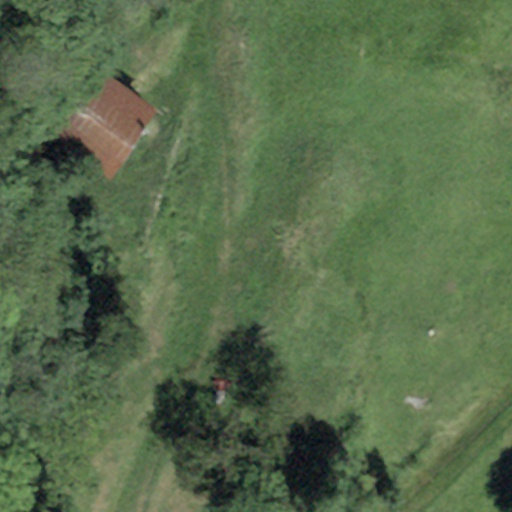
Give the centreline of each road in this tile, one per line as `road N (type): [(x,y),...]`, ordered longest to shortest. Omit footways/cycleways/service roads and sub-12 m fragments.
road 1 (track): [(131,511),(194,343),(214,196),(205,21),(190,4),(139,45)]
road 2 (track): [(511,404),(384,511)]
